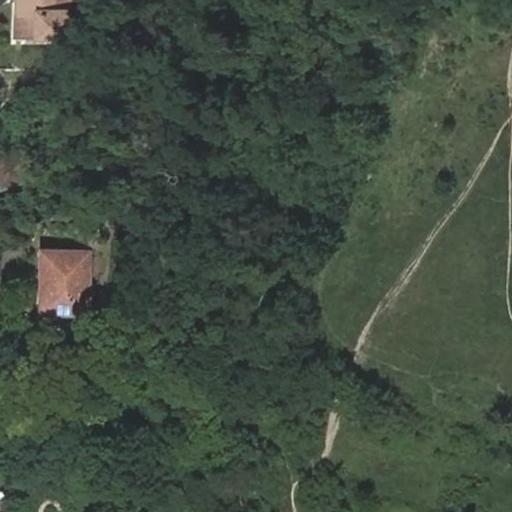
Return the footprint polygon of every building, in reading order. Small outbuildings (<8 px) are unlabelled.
[(30,0),(31,36),(81,35),(80,0),(30,0)] [(28,149),(0,158),(0,159),(10,190),(38,182),(28,149)] [(93,257),(57,257),(55,295),(47,295),(46,315),(91,314),(93,257)] [(226,336),(224,309),(165,316),(168,342),(226,336)] [(225,474),(242,475),(243,453),(226,453),(225,474)] [(276,511),(273,504),(258,503),(252,511),(276,511)]
